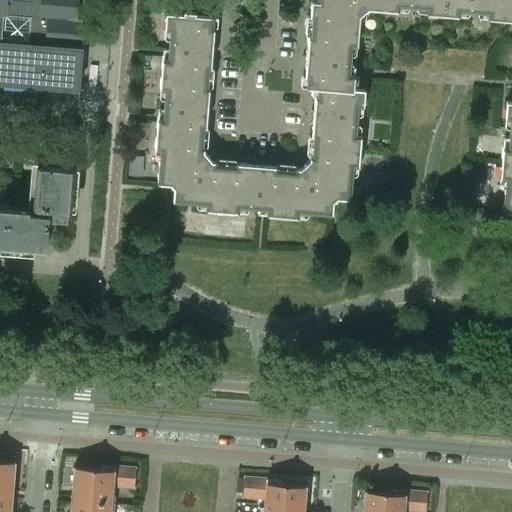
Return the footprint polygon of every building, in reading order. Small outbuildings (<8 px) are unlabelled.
[(76,18),(77,0),(0,0),(0,82),(76,88),(80,47),(83,47),(84,46),(82,46),(84,20),(86,20),(86,18),(76,18)] [(380,0),(310,0),(308,24),(356,28),(358,13),(367,6),(380,7),(380,0)] [(442,0),(380,0),(380,7),(396,8),(397,3),(424,5),(424,11),(441,12),(442,0)] [(503,0),(442,0),(441,12),(443,12),(459,14),(459,8),(476,9),(487,10),(486,16),(502,17),(503,0)] [(511,0),(503,0),(502,17),(511,17),(511,0)] [(209,76),(211,41),(213,16),(194,14),(194,12),(183,11),(183,13),(165,12),(164,28),(170,29),(169,41),(167,56),(162,56),(160,73),(209,76)] [(356,28),(308,24),(303,85),(315,86),(351,88),(352,76),(347,76),(347,71),(348,64),(349,43),(355,43),(356,28)] [(204,137),(207,101),(209,76),(160,73),(159,88),(165,88),(163,107),(163,116),(157,116),(155,134),(204,137)] [(351,88),(315,86),(310,146),(358,150),(360,134),(354,134),(355,119),(356,106),(362,107),(363,89),(351,88)] [(511,100),(506,100),(504,119),(510,119),(508,136),(507,147),(502,146),(501,161),(500,162),(511,162),(511,100)] [(203,151),(204,137),(155,134),(154,148),(160,148),(157,182),(170,183),(171,185),(170,186),(171,186),(172,185),(173,187),(172,200),(204,202),(204,208),(220,209),(224,161),(210,160),(207,156),(208,155),(207,154),(206,155),(203,151)] [(349,198),(350,175),(351,164),(357,164),(358,150),(310,146),(309,160),(304,163),(303,162),(303,163),(304,164),(300,168),(285,167),(281,214),(298,216),(299,210),(331,213),(332,200),(333,199),(335,200),(334,198),(336,197),(349,198)] [(0,203),(0,246),(44,250),(47,218),(68,220),(74,153),(36,150),(32,207),(40,208),(40,212),(7,210),(7,204),(0,203)] [(281,214),(285,167),(224,161),(220,209),(237,211),(237,205),(251,206),(265,207),(264,213),(281,214)] [(511,162),(500,162),(499,176),(505,177),(502,211),(511,211),(511,162)] [(129,163),(128,175),(141,176),(142,164),(129,163)] [(0,460),(0,493),(11,494),(13,461),(0,460)] [(73,467),(71,487),(70,495),(70,499),(110,502),(111,485),(133,487),(135,467),(98,464),(98,465),(97,466),(97,467),(95,468),(94,468),(93,468),(73,467)] [(302,511),(304,485),(285,483),(283,483),(282,482),(281,482),(281,480),(280,480),(280,479),(243,476),(243,477),(242,492),(242,496),(263,498),(261,511),(302,511)] [(364,490),(362,511),(361,511),(401,511),(402,509),(424,511),(426,491),(389,488),(389,489),(387,490),(387,491),(385,491),(384,492),(364,490)] [(9,511),(11,494),(0,493),(0,511),(9,511)] [(109,511),(110,502),(70,499),(70,502),(68,511),(109,511)]
